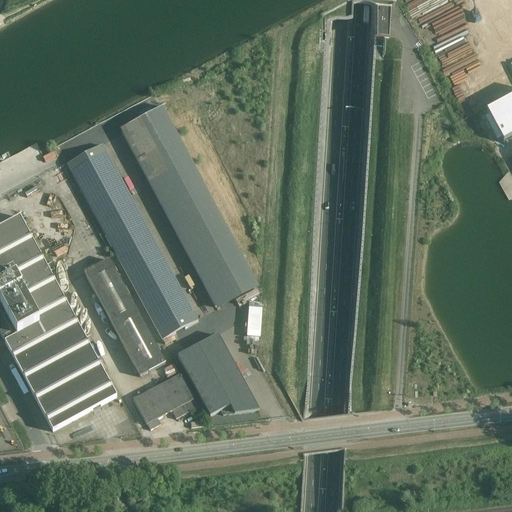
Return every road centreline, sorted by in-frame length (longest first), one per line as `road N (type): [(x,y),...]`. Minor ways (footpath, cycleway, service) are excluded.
road 1 (trunk): [(343,0),(310,511)]
road 2 (trunk): [(331,511),(363,0)]
road 3 (tertiary): [(45,469),(511,412)]
